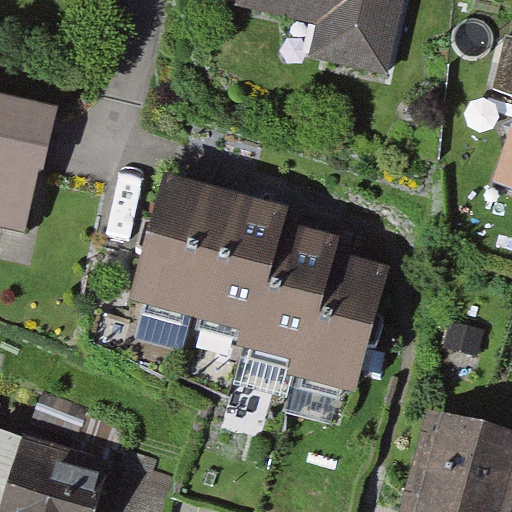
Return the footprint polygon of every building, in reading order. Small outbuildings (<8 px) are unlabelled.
[(405,0),(236,0),(235,7),(317,26),(309,58),(387,76),(405,0)] [(511,37),(507,36),(494,89),(511,95),(511,37)] [(52,124),(0,110),(0,228),(24,235),(52,124)] [(511,129),(493,182),(511,188),(511,129)] [(172,194),(140,309),(252,339),(247,354),(301,369),(298,381),(355,397),(385,287),(332,272),(337,254),(281,238),(284,225),(172,194)] [(400,511),(511,511),(511,434),(428,411),(400,511)] [(114,511),(131,457),(22,425),(0,500),(0,511),(114,511)] [(122,496),(117,511),(169,511),(170,510),(122,496)]
